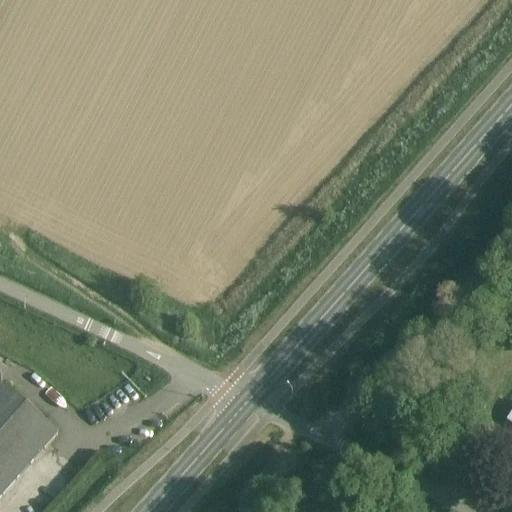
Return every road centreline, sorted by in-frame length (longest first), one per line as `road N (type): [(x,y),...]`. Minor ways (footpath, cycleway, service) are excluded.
road 1 (primary): [(250,402),(511,106)]
road 2 (unclassified): [(250,402),(0,283)]
road 3 (unclassified): [(463,511),(250,402)]
road 4 (primary): [(149,511),(250,402)]
